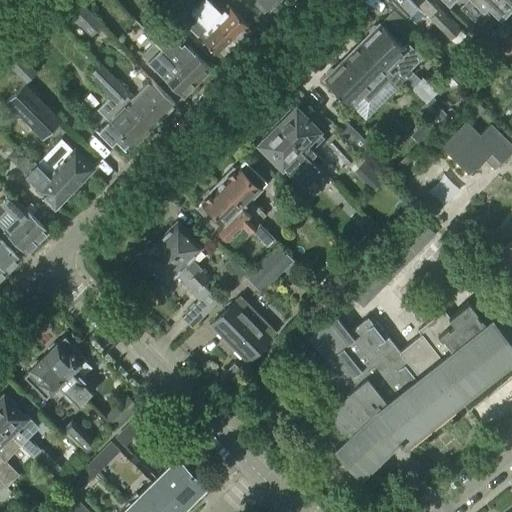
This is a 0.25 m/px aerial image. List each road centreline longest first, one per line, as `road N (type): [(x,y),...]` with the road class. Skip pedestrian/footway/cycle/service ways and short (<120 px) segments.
road 1 (residential): [(50,265),(316,0)]
road 2 (residential): [(264,478),(50,265)]
